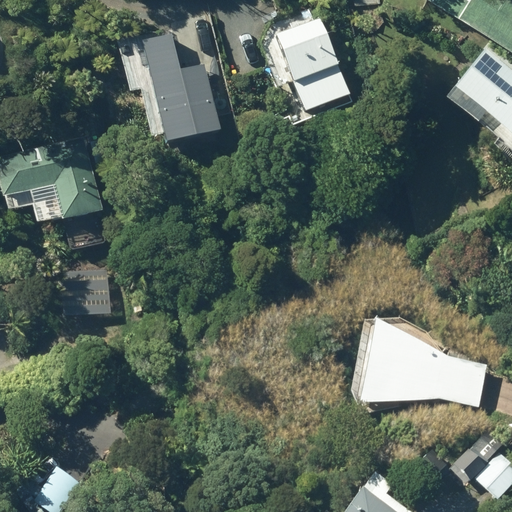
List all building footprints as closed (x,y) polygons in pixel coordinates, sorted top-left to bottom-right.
[(461,0),(457,6),(492,29),(507,8),(495,0),(461,0)] [(499,30),(511,37),(511,9),(510,8),(499,30)] [(322,22),(278,39),(295,84),(307,115),(351,98),(339,67),(322,22)] [(457,91),(511,136),(511,70),(487,50),(457,91)] [(102,214),(84,137),(0,158),(0,190),(3,201),(53,189),(62,223),(102,214)] [(90,146),(95,166),(107,163),(103,144),(90,146)] [(480,409),(487,368),(447,361),(373,327),(357,408),(361,407),(360,417),(433,401),(437,401),(480,409)] [(497,502),(511,486),(511,469),(484,442),(457,470),(470,483),(474,479),(497,502)] [(435,448),(418,463),(436,483),(452,467),(452,466),(435,448)] [(45,511),(60,511),(79,484),(55,468),(41,490),(31,483),(16,493),(27,511),(31,511),(38,507),(45,511)] [(394,511),(381,503),(392,487),(374,475),(364,491),(362,490),(346,511),(394,511)]
